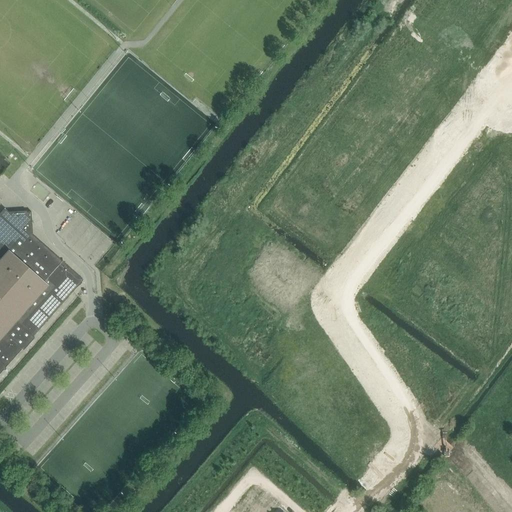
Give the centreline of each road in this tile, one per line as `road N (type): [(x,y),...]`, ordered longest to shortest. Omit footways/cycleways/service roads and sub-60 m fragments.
road 1 (residential): [(387,406),(320,299),(511,53)]
road 2 (residential): [(387,406),(386,421),(340,476),(340,511)]
